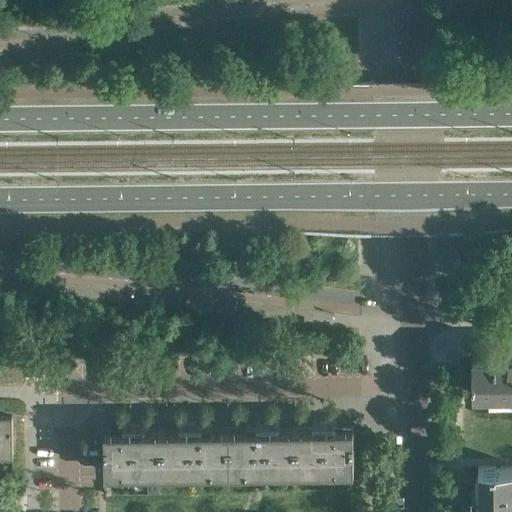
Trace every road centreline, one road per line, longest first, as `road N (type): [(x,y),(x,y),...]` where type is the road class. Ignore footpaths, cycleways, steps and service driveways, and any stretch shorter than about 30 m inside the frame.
road 1 (secondary): [(0,200),(511,194)]
road 2 (secondary): [(511,114),(0,120)]
road 3 (secondary): [(0,258),(416,311)]
road 4 (secondary): [(413,1),(0,59)]
road 5 (residential): [(417,387),(68,395)]
road 6 (tertiary): [(416,311),(413,1)]
road 7 (tertiary): [(419,511),(417,387)]
